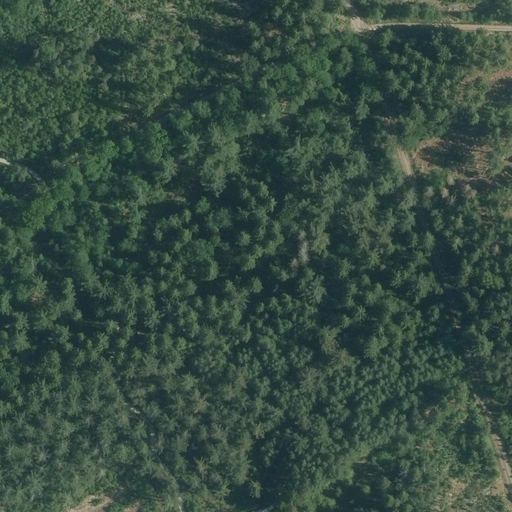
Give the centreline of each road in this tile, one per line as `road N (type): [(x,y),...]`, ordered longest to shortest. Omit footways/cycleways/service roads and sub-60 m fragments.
road 1 (track): [(511,488),(346,0)]
road 2 (track): [(0,212),(89,156),(357,27)]
road 3 (track): [(511,27),(357,27)]
